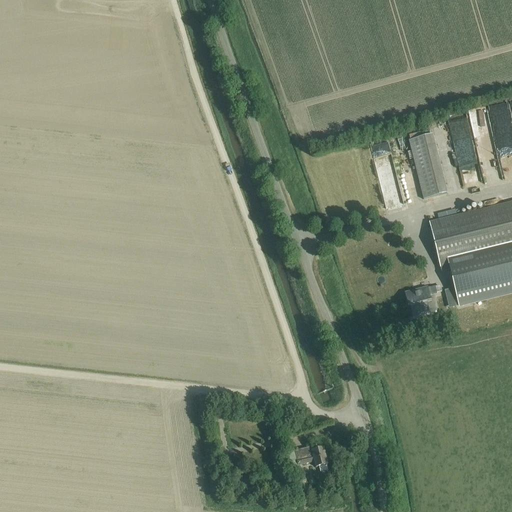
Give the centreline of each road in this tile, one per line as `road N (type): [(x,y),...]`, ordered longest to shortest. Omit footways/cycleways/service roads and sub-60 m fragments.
road 1 (unclassified): [(361,408),(210,0)]
road 2 (track): [(306,399),(172,0)]
road 3 (track): [(306,399),(0,368)]
